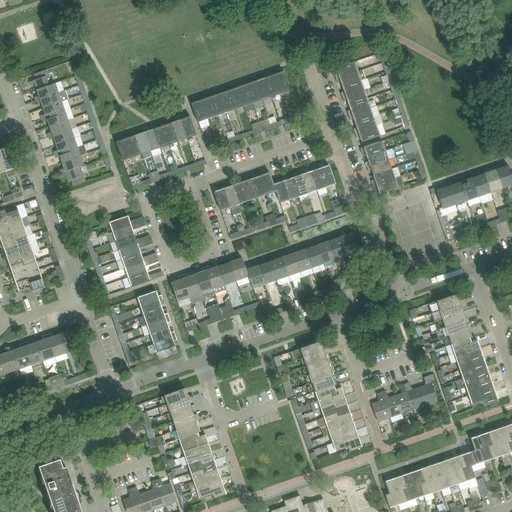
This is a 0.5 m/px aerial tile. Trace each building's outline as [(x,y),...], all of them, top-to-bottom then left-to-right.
[(336,79),(358,71),(355,62),(336,69),(338,74),(335,75),(336,79)] [(52,85),(50,79),(46,70),(34,74),(36,80),(29,82),(31,86),(35,84),(37,90),(52,85)] [(278,74),(277,70),(273,72),(281,94),(290,91),(283,72),(278,74)] [(362,70),(358,71),(336,79),(338,84),(341,83),(342,87),(362,80),(365,79),(362,70)] [(281,94),(273,72),(268,73),(269,76),(265,78),(271,97),(281,94)] [(271,97),(265,78),(260,80),(259,77),(255,78),(262,100),(271,97)] [(262,100),(255,78),(250,80),(251,82),(247,84),(253,103),(262,100)] [(342,97),(365,90),(362,80),(342,87),(344,92),(341,93),(342,97)] [(36,101),(58,93),(55,83),(52,85),(37,90),(39,96),(35,98),(36,101)] [(253,103),(247,84),(242,86),(241,83),(236,84),(244,107),(253,103)] [(244,107),(236,84),(232,86),(233,89),(228,91),(235,110),(244,107)] [(235,110),(228,91),(223,92),(222,89),(218,91),(226,113),(235,110)] [(349,105),(368,99),(365,90),(342,97),(344,102),(347,101),(349,105)] [(43,108),(62,102),(61,102),(68,99),(65,91),(58,93),(36,101),(37,104),(41,103),(43,108)] [(226,113),(218,91),(214,92),(215,95),(210,97),(217,116),(226,113)] [(217,116),(210,97),(205,99),(204,96),(200,97),(208,119),(217,116)] [(208,119),(200,97),(195,99),(196,102),(192,103),(199,122),(208,119)] [(349,116),(371,108),(368,99),(349,105),(350,110),(347,111),(349,116)] [(42,119),(65,111),(62,102),(43,108),(45,114),(41,116),(42,119)] [(355,124),(374,117),(371,108),(349,116),(350,120),(353,119),(355,124)] [(49,126),(68,120),(65,111),(42,119),(43,122),(47,121),(49,126)] [(197,135),(190,116),(185,118),(184,115),(180,117),(187,139),(197,135)] [(406,115),(401,117),(398,118),(400,124),(408,122),(406,115)] [(187,139),(180,117),(175,118),(176,121),(171,123),(178,142),(187,139)] [(355,134),(377,126),(374,117),(355,124),(357,128),(353,129),(355,134)] [(48,137),(71,129),(68,120),(49,126),(51,132),(47,133),(48,137)] [(178,142),(171,123),(167,124),(166,121),(161,123),(169,145),(178,142)] [(169,145),(161,123),(157,124),(158,127),(153,129),(160,148),(169,145)] [(361,142),(381,135),(377,126),(355,134),(356,138),(360,137),(361,142)] [(160,148),(153,129),(148,131),(147,128),(143,129),(151,151),(160,148)] [(56,144),(74,138),(71,129),(48,137),(49,140),(54,139),(56,144)] [(151,151),(143,129),(139,131),(140,134),(135,135),(142,154),(143,158),(151,155),(150,151),(151,151)] [(142,154),(135,135),(130,137),(129,134),(124,136),(132,158),(142,154)] [(132,158),(124,136),(120,137),(121,140),(116,142),(123,161),(132,158)] [(221,136),(214,138),(216,144),(218,148),(224,146),(223,142),(221,136)] [(54,155),(77,147),(74,138),(56,144),(58,150),(53,152),(54,155)] [(386,150),(383,141),(360,149),(362,154),(365,153),(367,157),(386,150)] [(62,162),(80,156),(77,147),(54,155),(56,158),(60,157),(62,162)] [(15,169),(7,148),(0,150),(0,156),(6,172),(15,169)] [(421,159),(418,149),(413,151),(409,152),(411,158),(415,157),(416,160),(421,159)] [(367,167),(389,160),(386,150),(367,157),(368,162),(365,163),(367,167)] [(80,167),(83,166),(80,156),(62,162),(64,168),(60,170),(61,173),(80,166),(80,167)] [(373,176),(392,169),(389,160),(367,167),(368,172),(371,171),(373,176)] [(324,167),(323,164),(319,165),(326,188),(336,184),(329,165),(324,167)] [(326,188),(319,165),(314,167),(315,170),(311,172),(317,191),(326,188)] [(511,174),(508,165),(500,168),(499,165),(495,167),(502,189),(511,185),(511,176),(511,174)] [(82,172),(80,167),(80,166),(61,173),(62,176),(66,175),(68,181),(71,180),(73,186),(85,182),(82,172)] [(502,189),(495,167),(491,168),(492,171),(484,173),(491,193),(502,189)] [(373,186),(396,178),(392,169),(373,176),(375,180),(371,181),(373,186)] [(317,191),(311,172),(306,173),(305,170),(300,172),(308,194),(317,191)] [(161,180),(159,176),(157,171),(151,173),(154,182),(161,180)] [(276,192),(274,184),(270,173),(264,174),(263,171),(259,173),(267,195),(276,192)] [(308,194),(300,172),(296,173),(297,176),(292,178),(299,197),(308,194)] [(267,195),(259,173),(255,174),(256,177),(251,179),(258,198),(267,195)] [(491,193),(484,173),(477,176),(476,173),(471,175),(479,197),(491,193)] [(479,197),(471,175),(467,176),(468,179),(461,182),(467,201),(479,197)] [(138,176),(129,179),(133,189),(134,189),(136,188),(142,186),(141,182),(138,176)] [(299,197),(292,178),(288,180),(287,176),(282,178),(290,200),(299,197)] [(258,198),(251,179),(246,181),(245,177),(241,179),(248,201),(258,198)] [(290,200),(282,178),(278,179),(279,182),(274,184),(276,192),(280,203),(290,200)] [(380,194),(399,187),(396,178),(373,186),(375,190),(378,189),(380,194)] [(248,201),(241,179),(236,180),(237,184),(233,185),(239,204),(248,201)] [(467,201),(461,182),(453,184),(452,181),(448,183),(455,205),(467,201)] [(445,187),(437,190),(444,209),(455,205),(448,183),(444,184),(445,187)] [(239,204),(233,185),(228,187),(227,184),(223,185),(230,208),(233,215),(242,212),(239,204)] [(230,208),(223,185),(218,187),(219,190),(214,192),(221,211),(230,208)] [(24,197),(21,187),(19,188),(21,193),(13,195),(15,200),(24,197)] [(15,200),(13,195),(5,198),(6,203),(15,200)] [(21,219),(18,210),(17,206),(0,212),(0,222),(8,220),(9,224),(21,219)] [(511,219),(511,216),(511,215),(509,207),(497,211),(501,223),(511,219)] [(466,235),(463,227),(463,225),(450,230),(445,215),(444,212),(440,210),(437,211),(447,242),(466,235)] [(477,216),(480,225),(487,222),(484,213),(477,216)] [(130,221),(129,216),(110,222),(113,232),(135,224),(133,220),(130,221)] [(24,228),(21,219),(9,224),(8,220),(0,222),(0,231),(11,228),(12,232),(24,228)] [(136,228),(135,224),(113,232),(116,241),(135,234),(133,229),(136,228)] [(471,224),(463,227),(466,235),(474,233),(471,224)] [(27,236),(24,228),(12,232),(11,228),(0,231),(0,237),(1,241),(14,237),(15,241),(27,236)] [(345,235),(344,233),(339,234),(347,256),(359,252),(353,233),(345,235)] [(137,239),(135,234),(116,241),(119,250),(141,242),(140,238),(137,239)] [(347,256),(339,234),(335,236),(336,239),(328,241),(335,260),(347,256)] [(30,245),(27,236),(15,241),(14,237),(1,241),(4,249),(17,245),(18,249),(30,245)] [(149,236),(143,238),(145,244),(151,242),(149,236)] [(335,260),(328,241),(321,244),(320,241),(316,242),(323,264),(335,260)] [(141,252),(139,248),(143,247),(141,242),(119,250),(113,252),(116,261),(122,259),(141,252)] [(323,264),(316,242),(311,244),(312,246),(305,249),(312,268),(323,264)] [(33,253),(30,245),(18,249),(17,245),(4,249),(7,258),(19,254),(21,258),(33,253)] [(312,268),(305,249),(298,251),(297,249),(292,250),(300,272),(312,268)] [(300,272),(292,250),(288,252),(289,254),(282,257),(288,276),(300,272)] [(143,257),(141,252),(122,259),(125,268),(147,261),(146,256),(143,257)] [(36,262),(33,253),(21,258),(19,254),(7,258),(10,266),(22,262),(24,266),(36,262)] [(273,257),(269,258),(277,280),(288,276),(282,257),(274,260),(273,257)] [(245,267),(242,258),(234,261),(233,258),(229,259),(236,281),(238,286),(251,282),(249,277),(245,267)] [(277,280),(269,258),(265,260),(266,263),(258,265),(265,284),(277,280)] [(236,281),(229,259),(224,260),(226,264),(218,266),(225,285),(236,281)] [(105,282),(126,275),(121,260),(107,264),(110,272),(103,274),(105,282)] [(149,265),(147,261),(125,268),(128,277),(148,271),(146,266),(149,265)] [(39,270),(36,262),(24,266),(22,262),(10,266),(13,275),(25,271),(27,275),(39,270)] [(265,284),(258,265),(251,268),(250,265),(245,267),(249,277),(251,282),(253,289),(265,284)] [(225,285),(218,266),(211,269),(209,266),(205,267),(213,289),(225,285)] [(213,289),(205,267),(201,269),(202,272),(195,274),(201,293),(203,298),(215,294),(213,289)] [(42,279),(39,270),(27,275),(25,271),(13,275),(16,283),(28,279),(30,283),(42,279)] [(149,275),(148,271),(128,277),(131,287),(154,279),(152,274),(149,275)] [(65,280),(62,272),(57,274),(55,274),(58,283),(65,280)] [(201,293),(195,274),(187,277),(186,274),(182,275),(189,297),(201,293)] [(189,297),(182,275),(177,277),(178,280),(171,283),(177,301),(189,297)] [(355,278),(347,281),(349,285),(350,289),(357,286),(356,282),(355,278)] [(45,288),(42,279),(30,283),(28,279),(16,283),(19,292),(22,291),(24,295),(45,288)] [(294,294),(299,307),(310,303),(309,298),(309,299),(305,290),(294,294)] [(163,299),(161,295),(158,296),(157,291),(137,298),(140,307),(163,299)] [(460,303),(457,294),(436,302),(439,311),(460,303)] [(235,316),(231,304),(229,297),(228,298),(225,302),(226,306),(219,308),(222,315),(223,320),(230,318),(234,316),(235,316)] [(161,305),(164,304),(163,299),(140,307),(144,316),(163,309),(161,305)] [(217,303),(206,307),(212,324),(216,322),(223,320),(222,315),(219,308),(217,303)] [(463,312),(460,303),(439,311),(442,319),(463,312)] [(118,307),(109,311),(112,317),(116,315),(121,314),(118,307)] [(169,318),(168,313),(164,314),(163,309),(144,316),(138,318),(141,327),(147,325),(169,318)] [(466,320),(463,312),(442,319),(445,328),(466,320)] [(121,314),(112,317),(114,324),(119,322),(118,321),(124,320),(122,314),(121,314)] [(168,323),(171,322),(169,318),(147,325),(150,335),(169,328),(168,323)] [(469,329),(466,320),(445,328),(448,336),(469,329)] [(78,348),(71,327),(66,328),(67,332),(60,334),(66,353),(78,348)] [(176,336),(174,331),(171,333),(169,328),(150,335),(153,344),(176,336)] [(448,336),(443,338),(446,347),(451,345),(470,338),(472,338),(469,329),(448,336)] [(127,332),(123,334),(118,335),(120,342),(129,339),(127,332)] [(66,353),(60,334),(52,337),(51,333),(47,335),(54,357),(66,353)] [(54,357),(47,335),(43,336),(44,340),(36,342),(43,361),(54,357)] [(174,341),(177,340),(176,336),(153,344),(156,353),(176,346),(174,341)] [(454,353),(479,345),(477,340),(472,342),(470,338),(451,345),(454,353)] [(317,343),(290,352),(293,361),(303,358),(324,350),(321,341),(320,342),(317,343)] [(43,361),(36,342),(29,345),(27,342),(23,343),(31,365),(43,361)] [(31,365),(23,343),(19,344),(20,348),(13,350),(19,369),(31,365)] [(457,362),(482,353),(479,345),(454,353),(457,362)] [(19,369),(13,350),(6,353),(4,350),(0,351),(8,373),(19,369)] [(327,359),(324,350),(303,358),(306,366),(327,359)] [(133,351),(129,352),(125,354),(127,360),(135,357),(133,351)] [(485,362),(482,353),(457,362),(460,370),(485,362)] [(330,367),(327,359),(306,366),(309,374),(330,367)] [(488,370),(485,362),(460,370),(463,379),(488,370)] [(333,375),(330,367),(309,374),(312,383),(333,375)] [(491,379),(488,370),(463,379),(466,387),(491,379)] [(64,386),(63,381),(62,378),(60,375),(48,379),(52,390),(64,386)] [(314,387),(308,389),(310,394),(315,392),(334,385),(336,384),(333,375),(312,383),(314,387)] [(431,381),(434,380),(433,375),(424,377),(426,382),(427,382),(428,385),(419,387),(426,406),(438,401),(431,381)] [(74,383),(72,378),(67,380),(66,377),(62,378),(63,381),(64,386),(74,383)] [(494,387),(492,383),(491,379),(466,387),(469,396),(494,387)] [(426,406),(419,387),(411,390),(410,388),(411,388),(409,383),(405,384),(414,410),(426,406)] [(414,410),(405,384),(401,386),(403,391),(404,390),(404,393),(396,395),(402,414),(414,410)] [(335,389),(334,385),(315,392),(318,400),(330,396),(332,400),(344,396),(341,387),(335,389)] [(498,401),(495,392),(494,387),(469,396),(472,405),(485,401),(486,405),(498,401)] [(188,398),(185,389),(164,396),(167,405),(188,398)] [(25,399),(24,395),(19,396),(17,391),(14,392),(16,398),(18,402),(25,399)] [(402,414),(396,395),(388,398),(387,396),(388,396),(386,391),(382,392),(390,418),(402,414)] [(390,418),(382,392),(377,394),(379,399),(380,398),(381,401),(372,404),(378,422),(390,418)] [(347,404),(344,396),(332,400),(330,396),(318,400),(321,409),(334,405),(335,409),(347,404)] [(191,406),(188,398),(167,405),(170,413),(191,406)] [(296,399),(291,400),(294,409),(299,407),(296,399)] [(334,405),(321,409),(324,417),(336,413),(338,417),(350,413),(347,404),(335,409),(334,405)] [(194,415),(191,406),(170,413),(173,422),(194,415)] [(150,420),(147,412),(141,414),(143,423),(150,420)] [(336,413),(324,417),(327,426),(339,422),(341,426),(353,421),(350,413),(338,417),(336,413)] [(197,423),(194,415),(173,422),(176,430),(197,423)] [(152,426),(150,420),(143,423),(146,428),(152,426)] [(356,430),(353,421),(341,426),(339,422),(327,426),(330,434),(342,430),(344,434),(356,430)] [(200,432),(197,423),(176,430),(179,439),(197,433),(200,432)] [(358,429),(361,436),(368,434),(366,427),(358,429)] [(509,439),(505,427),(497,430),(501,442),(497,444),(501,456),(510,453),(505,441),(509,439)] [(359,438),(356,430),(344,434),(342,430),(330,434),(333,443),(345,439),(347,443),(359,438)] [(501,442),(497,430),(488,433),(493,445),(488,446),(493,459),(501,456),(497,444),(501,442)] [(199,437),(197,433),(179,439),(182,448),(195,444),(196,448),(208,444),(205,435),(199,437)] [(493,445),(488,433),(480,436),(484,448),(480,449),(484,462),(493,459),(488,446),(493,445)] [(165,444),(162,436),(150,441),(152,449),(158,447),(163,445),(165,444)] [(484,462),(480,449),(484,448),(480,436),(471,439),(475,451),(471,452),(475,465),(472,466),(473,471),(486,467),(484,462)] [(362,447),(359,438),(347,443),(345,439),(333,443),(336,452),(348,448),(350,452),(362,447)] [(211,452),(208,444),(196,448),(195,444),(182,448),(185,456),(198,452),(199,456),(211,452)] [(214,461),(211,452),(199,456),(198,452),(185,456),(188,465),(201,461),(202,465),(214,461)] [(475,465),(471,452),(462,455),(467,467),(463,469),(467,481),(476,478),(473,471),(472,466),(475,465)] [(467,467),(462,455),(454,458),(458,470),(454,472),(458,484),(467,481),(463,469),(467,467)] [(458,470),(454,458),(445,461),(450,473),(446,475),(450,487),(458,484),(454,472),(458,470)] [(39,467),(55,511),(81,511),(78,501),(66,467),(63,468),(60,460),(39,467)] [(169,462),(164,464),(166,470),(171,468),(176,466),(174,460),(169,462)] [(217,469),(214,461),(202,465),(201,461),(188,465),(191,473),(203,469),(205,473),(217,469)] [(450,473),(445,461),(437,464),(441,476),(437,478),(441,490),(450,487),(446,475),(450,473)] [(441,476),(437,464),(428,467),(433,479),(429,481),(433,493),(441,490),(437,478),(441,476)] [(433,479),(428,467),(419,470),(424,482),(420,484),(424,496),(433,493),(429,481),(433,479)] [(220,478),(217,469),(205,473),(203,469),(191,473),(194,482),(206,478),(208,482),(220,478)] [(424,482),(419,470),(411,473),(415,485),(411,487),(415,499),(424,496),(420,484),(424,482)] [(415,485),(411,473),(402,476),(407,488),(403,490),(407,502),(415,499),(411,487),(415,485)] [(407,488),(402,476),(394,479),(398,491),(395,492),(399,505),(407,502),(403,490),(407,488)] [(223,486),(220,478),(208,482),(206,478),(194,482),(197,490),(209,486),(211,490),(223,486)] [(177,502),(171,484),(162,487),(161,484),(162,484),(160,479),(156,480),(165,506),(177,502)] [(398,491),(394,479),(385,482),(389,494),(385,495),(390,508),(399,505),(395,492),(398,491)] [(165,506),(156,480),(152,482),(154,487),(155,486),(156,489),(147,492),(153,510),(165,506)] [(226,495),(223,486),(211,490),(209,486),(197,490),(200,499),(205,498),(206,502),(226,495)] [(148,511),(153,510),(147,492),(138,495),(137,492),(139,492),(137,487),(133,488),(140,511),(148,511)] [(140,511),(133,488),(128,490),(130,495),(131,495),(132,497),(123,500),(127,511),(140,511)] [(334,511),(333,511),(328,511),(324,499),(304,506),(300,495),(284,501),(286,506),(271,511),(334,511)] [(455,511),(458,511),(456,506),(455,502),(449,505),(451,511),(455,511)]
